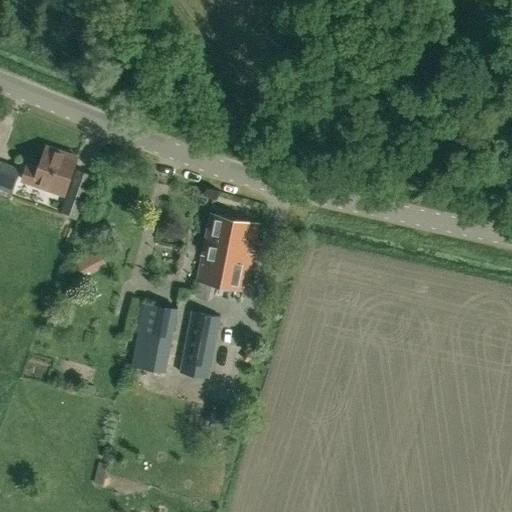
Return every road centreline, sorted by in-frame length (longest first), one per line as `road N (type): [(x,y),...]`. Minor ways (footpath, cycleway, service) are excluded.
road 1 (tertiary): [(511,240),(202,163),(0,81)]
road 2 (track): [(202,163),(119,0)]
